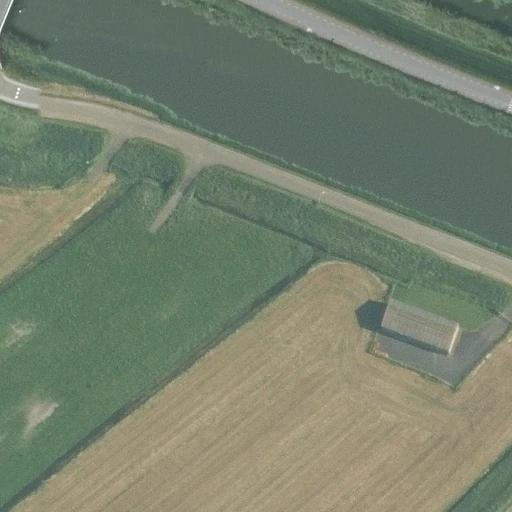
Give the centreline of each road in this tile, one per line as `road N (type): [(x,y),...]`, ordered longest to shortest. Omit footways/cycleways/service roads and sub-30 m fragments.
road 1 (unclassified): [(511,268),(126,114),(0,87)]
road 2 (tertiary): [(260,0),(511,104)]
